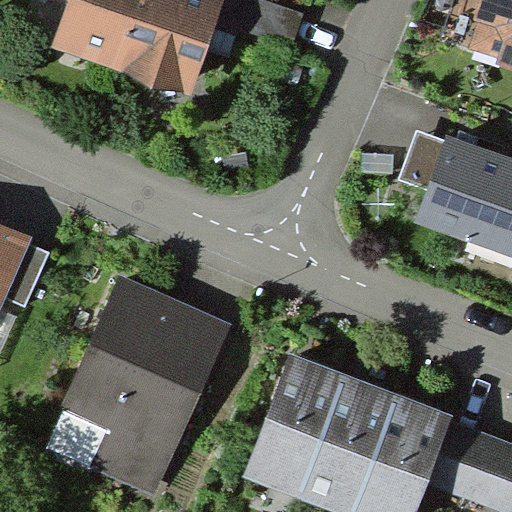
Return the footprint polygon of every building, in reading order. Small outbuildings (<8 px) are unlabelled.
[(220,0),(67,0),(48,58),(185,105),(220,0)] [(511,79),(511,0),(476,0),(468,28),(488,35),(495,75),(511,79)] [(511,156),(445,134),(414,222),(511,256),(511,156)] [(0,308),(26,243),(0,232),(0,308)] [(157,510),(229,335),(118,290),(65,419),(106,436),(87,481),(157,510)] [(310,378),(283,368),(243,475),(297,496),(338,389),(310,378)] [(365,399),(338,389),(297,496),(340,511),(353,511),(392,410),(365,399)] [(418,419),(392,410),(353,511),(416,511),(426,486),(447,430),(418,419)] [(511,511),(511,453),(476,440),(447,430),(426,486),(491,511),(511,511)]
